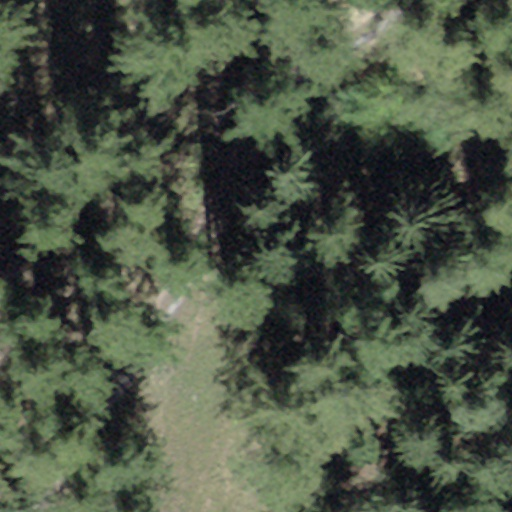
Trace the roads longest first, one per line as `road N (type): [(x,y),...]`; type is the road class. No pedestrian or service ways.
road 1 (track): [(397,0),(290,90),(12,511)]
road 2 (track): [(20,0),(0,139)]
